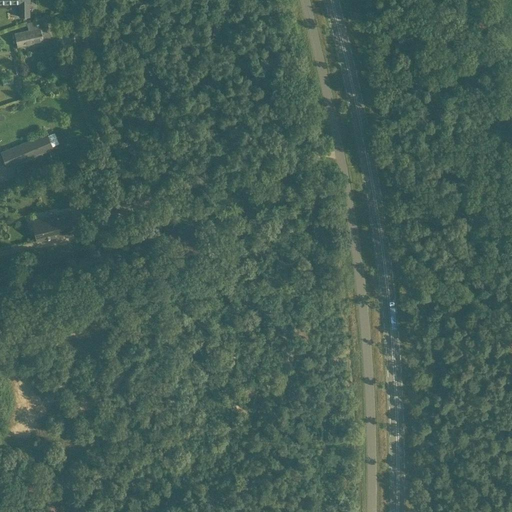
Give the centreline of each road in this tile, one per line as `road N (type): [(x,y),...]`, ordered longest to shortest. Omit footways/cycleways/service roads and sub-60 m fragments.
road 1 (primary): [(396,511),(380,239),(331,0)]
road 2 (unclassified): [(341,169),(364,323),(371,511)]
road 3 (track): [(337,150),(198,180),(125,211)]
road 4 (unclassified): [(80,0),(90,114),(125,211)]
road 5 (unclassified): [(341,169),(304,0)]
road 6 (track): [(511,265),(483,249),(446,205),(398,178)]
road 7 (track): [(125,211),(74,239),(0,255)]
